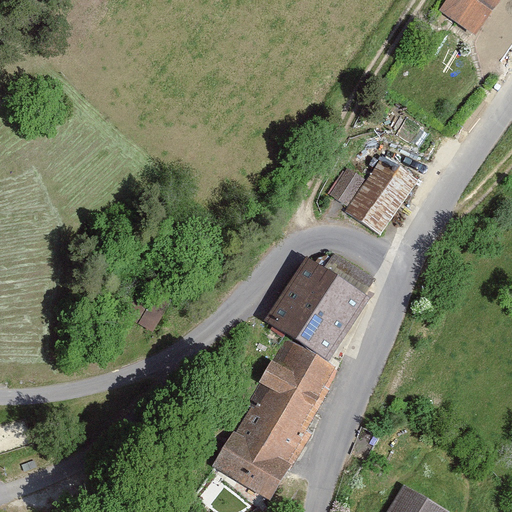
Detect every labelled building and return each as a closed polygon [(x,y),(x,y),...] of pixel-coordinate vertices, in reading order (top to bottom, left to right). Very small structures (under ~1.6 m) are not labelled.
[(453,0),(444,12),(480,40),(511,0),(453,0)] [(369,182),(352,172),(335,198),(352,208),(346,216),(383,240),(420,184),(383,160),(369,182)] [(291,342),(335,369),(378,303),(311,260),(268,328),(291,342)] [(342,373),(335,369),(291,342),(215,474),(276,511),(295,478),(314,439),(311,435),(342,373)] [(393,511),(443,511),(406,491),(393,511)]
